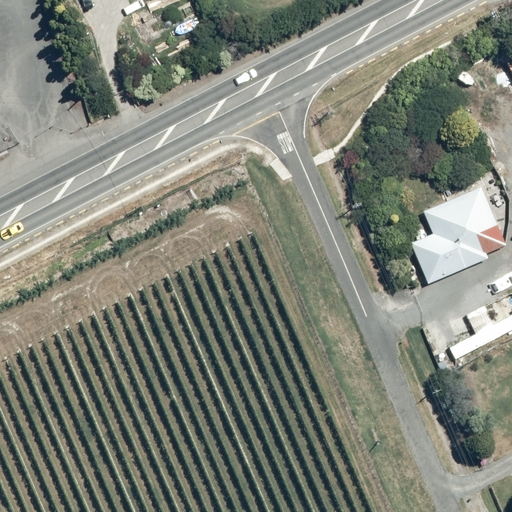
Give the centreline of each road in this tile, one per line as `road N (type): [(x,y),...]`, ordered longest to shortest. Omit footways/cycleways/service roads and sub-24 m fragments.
road 1 (unclassified): [(448,511),(272,98)]
road 2 (primary): [(272,98),(0,240)]
road 3 (primary): [(0,205),(258,71)]
road 4 (primary): [(463,0),(272,98)]
road 5 (primary): [(258,71),(395,0)]
